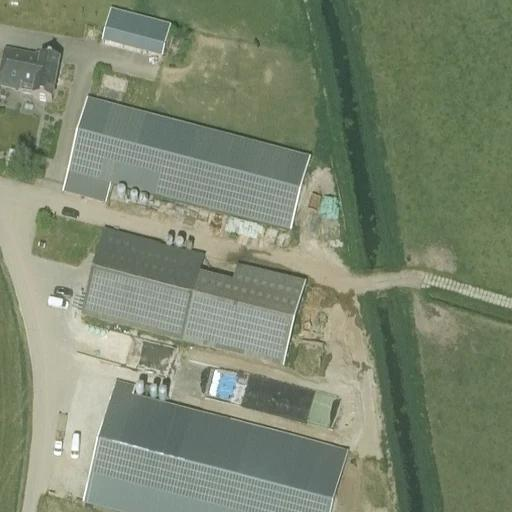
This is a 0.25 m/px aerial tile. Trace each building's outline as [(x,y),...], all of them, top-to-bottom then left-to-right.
[(113,12),(105,46),(167,60),(175,26),(113,12)] [(52,105),(60,64),(6,54),(0,84),(0,88),(20,93),(20,96),(33,98),(33,102),(52,105)] [(62,193),(105,205),(110,188),(289,235),(307,164),(222,141),(86,105),(76,140),(62,193)] [(284,371),(305,289),(235,271),(232,285),(199,277),(203,263),(103,237),(82,319),(284,371)] [(332,511),(347,456),(133,399),(136,390),(115,384),(83,507),(102,511),(332,511)]
